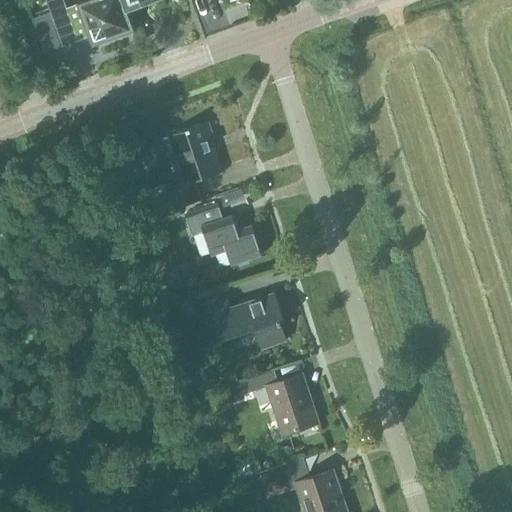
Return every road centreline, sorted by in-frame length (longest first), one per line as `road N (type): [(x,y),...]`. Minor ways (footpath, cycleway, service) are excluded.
road 1 (residential): [(421,511),(269,29)]
road 2 (residential): [(42,107),(269,29)]
